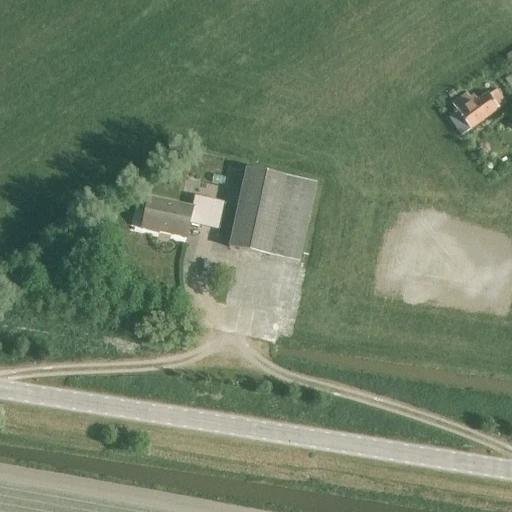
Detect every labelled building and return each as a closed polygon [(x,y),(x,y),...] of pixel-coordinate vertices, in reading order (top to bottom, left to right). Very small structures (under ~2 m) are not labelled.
[(467,99),(464,95),(449,105),(455,113),(446,120),(458,137),(503,105),(494,92),(487,96),(486,94),(474,102),(471,97),(467,99)] [(237,171),(226,168),(227,166),(206,161),(202,181),(223,185),(234,187),(237,171)] [(315,184),(246,169),(229,248),(298,264),(315,184)] [(192,208),(148,199),(142,230),(185,239),(188,225),(200,227),(206,200),(194,197),(192,208)] [(87,234),(103,237),(106,223),(90,220),(87,234)]
